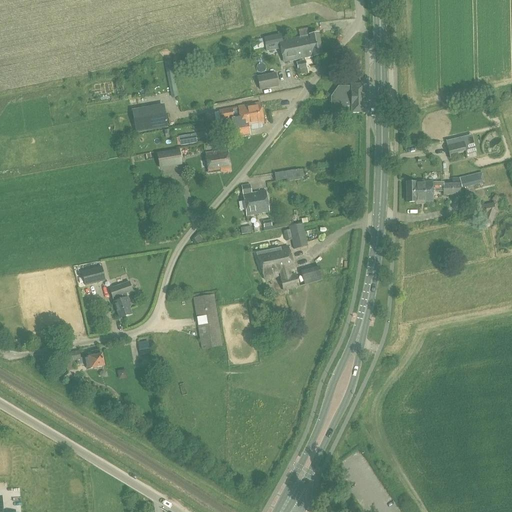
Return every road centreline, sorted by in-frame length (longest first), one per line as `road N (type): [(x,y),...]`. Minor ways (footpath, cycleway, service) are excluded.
road 1 (unclassified): [(10,356),(146,326),(185,239),(360,22)]
road 2 (primary): [(362,319),(381,194),(378,0)]
road 3 (unclassified): [(0,404),(180,511)]
road 4 (primary): [(292,501),(349,388),(362,319)]
road 5 (primary): [(362,319),(282,496)]
